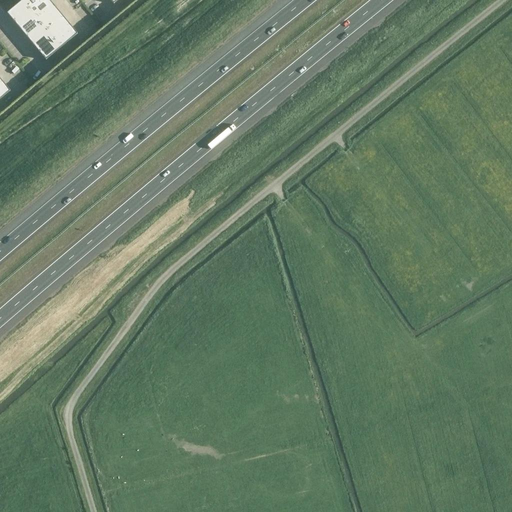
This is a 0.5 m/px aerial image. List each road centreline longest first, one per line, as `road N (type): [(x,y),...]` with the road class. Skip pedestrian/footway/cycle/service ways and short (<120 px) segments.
road 1 (unclassified): [(86,511),(64,433),(65,395),(79,369),(158,280),(503,0)]
road 2 (motorway): [(0,318),(383,0)]
road 3 (motorway): [(301,0),(0,251)]
